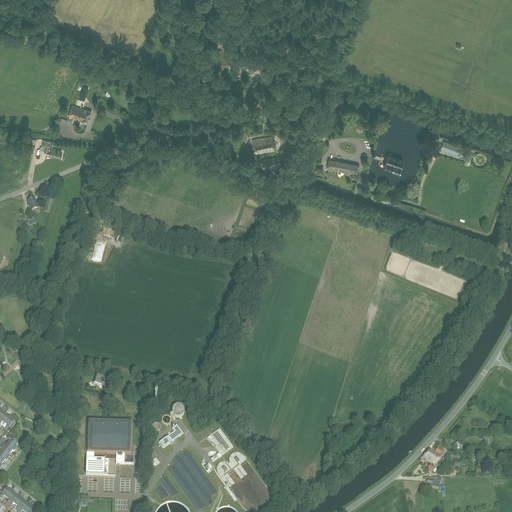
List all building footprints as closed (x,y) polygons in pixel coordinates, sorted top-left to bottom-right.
[(218,68),(228,63),(221,50),(211,56),(218,68)] [(241,64),(244,57),(236,54),(233,61),(241,64)] [(268,64),(246,56),(243,63),(266,72),(268,64)] [(79,99),(84,101),(88,89),(83,87),(79,99)] [(81,120),(84,110),(72,106),(68,116),(81,120)] [(84,110),(81,120),(81,121),(87,123),(91,112),(85,110),(84,110)] [(255,154),(274,151),(272,137),(252,141),(255,154)] [(440,150),(468,160),(471,151),(443,141),(440,150)] [(49,156),(60,159),(61,151),(51,149),(52,144),(43,142),(42,146),(41,146),(41,147),(40,147),(39,151),(37,150),(37,151),(36,157),(37,159),(39,158),(40,156),(39,155),(40,154),(40,151),(44,152),(47,153),(47,152),(50,153),(49,156)] [(384,168),(399,173),(403,162),(388,156),(384,168)] [(263,169),(277,167),(275,158),(262,160),(263,169)] [(326,170),(357,175),(358,165),(328,160),(326,170)] [(322,175),(323,168),(317,166),(315,173),(322,175)] [(34,197),(31,199),(35,209),(34,210),(36,209),(38,208),(39,208),(34,197)] [(35,209),(31,199),(27,200),(31,211),(33,210),(34,214),(37,212),(36,210),(36,209),(34,210),(35,209)] [(50,213),(53,201),(48,199),(45,212),(50,213)] [(106,389),(107,383),(104,382),(105,378),(94,375),(93,379),(94,379),(92,385),(93,386),(95,387),(96,386),(97,384),(103,385),(102,388),(106,389)] [(183,416),(183,415),(184,414),(184,413),(184,412),(184,411),(184,410),(183,409),(183,408),(182,407),(181,406),(180,406),(179,406),(178,405),(177,406),(176,406),(175,406),(174,407),(173,408),(173,409),(172,410),(172,411),(172,412),(172,413),(172,414),(173,415),(173,416),(174,416),(175,417),(176,418),(177,418),(178,418),(179,418),(180,418),(181,417),(182,416),(183,416)] [(0,420),(0,425),(0,424),(2,422),(5,424),(11,416),(9,415),(8,416),(5,414),(0,420)] [(13,418),(11,416),(5,424),(7,426),(5,428),(7,430),(10,427),(15,421),(12,419),(13,418)] [(87,421),(86,464),(115,464),(120,465),(120,464),(122,464),(123,463),(123,462),(122,462),(122,461),(129,461),(130,460),(134,460),(133,460),(133,456),(134,456),(134,455),(130,455),(130,454),(131,454),(132,423),(126,423),(126,419),(97,418),(97,422),(87,421)] [(164,449),(183,434),(176,425),(174,427),(173,427),(172,428),(173,428),(172,429),(174,432),(159,443),(164,449)] [(213,462),(233,447),(220,429),(207,438),(218,454),(211,460),(213,462)] [(8,443),(15,449),(17,447),(16,446),(18,443),(12,438),(9,436),(7,438),(10,441),(8,443)] [(15,449),(8,443),(6,446),(3,443),(2,446),(11,453),(13,450),(14,451),(15,449)] [(11,453),(2,446),(0,444),(0,447),(3,450),(1,452),(8,458),(10,456),(9,455),(11,453)] [(434,466),(441,457),(430,449),(423,458),(431,464),(430,465),(427,468),(432,472),(435,468),(433,467),(434,466)] [(8,458),(1,452),(0,453),(0,459),(3,462),(6,459),(7,460),(8,458)] [(454,461),(454,458),(452,457),(446,455),(445,458),(443,458),(441,463),(444,463),(444,465),(453,466),(453,467),(461,468),(462,460),(455,459),(454,461)] [(7,498),(12,490),(10,489),(10,490),(7,488),(0,496),(2,499),(4,496),(7,498)] [(12,490),(7,498),(9,500),(7,502),(9,504),(16,495),(14,493),(14,492),(12,490)] [(19,497),(16,495),(9,504),(11,506),(13,503),(16,505),(21,497),(20,496),(19,497)] [(21,497),(16,505),(18,507),(16,510),(18,511),(25,502),(23,500),(24,499),(21,497)] [(28,504),(25,502),(18,511),(19,511),(21,511),(23,510),(25,511),(31,505),(29,503),(28,504)]
